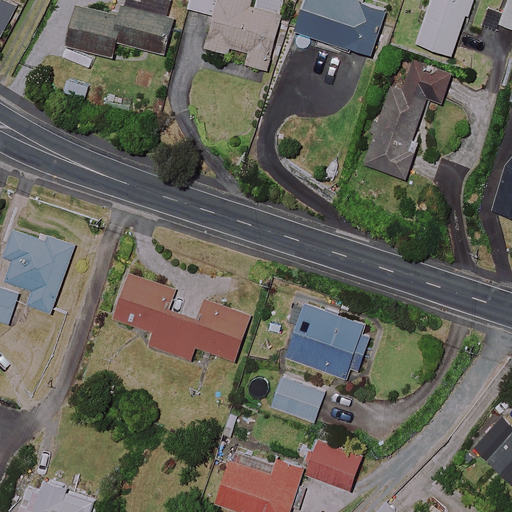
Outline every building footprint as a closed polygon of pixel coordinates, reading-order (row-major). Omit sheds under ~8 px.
[(17,7),(3,0),(0,0),(0,36),(1,38),(17,7)] [(170,2),(163,0),(146,0),(145,6),(127,1),(123,16),(79,5),(69,45),(115,56),(119,41),(164,53),(174,16),(166,14),(170,2)] [(191,0),(189,8),(214,15),(206,47),(229,52),(231,46),(249,51),(246,63),(268,69),(285,0),(191,0)] [(305,0),(296,30),(373,53),(387,8),(359,0),(305,0)] [(471,0),(431,0),(418,42),(454,54),(471,0)] [(511,0),(508,0),(499,24),(511,28),(511,0)] [(375,135),(366,163),(408,177),(420,141),(414,139),(428,96),(443,101),(453,72),(415,60),(405,91),(391,86),(379,121),(373,119),(369,133),(375,135)] [(511,160),(511,162),(495,210),(511,215),(511,160)] [(466,170),(442,161),(433,185),(458,194),(466,170)] [(48,240),(15,229),(6,258),(15,261),(8,282),(35,291),(31,304),(54,312),(77,243),(50,234),(48,240)] [(178,289),(131,273),(116,317),(155,330),(150,344),(194,358),(198,345),(237,359),(252,315),(207,300),(201,318),(172,309),(178,289)] [(19,295),(0,287),(0,319),(9,323),(19,295)] [(362,338),(368,324),(305,302),(286,355),(350,377),(354,366),(360,368),(370,341),(362,338)] [(326,391),(282,376),(272,405),(316,420),(326,391)] [(511,423),(502,415),(474,446),(511,480),(511,423)] [(364,453),(321,437),(309,472),(352,487),(364,453)] [(291,511),(306,467),(279,458),(273,475),(229,460),(216,501),(248,511),(291,511)] [(70,486),(45,478),(41,491),(28,487),(20,511),(90,511),(95,500),(68,491),(70,486)] [(394,511),(385,503),(375,511),(394,511)]
